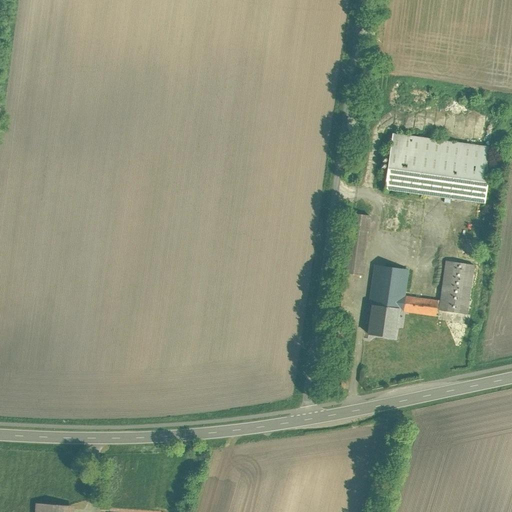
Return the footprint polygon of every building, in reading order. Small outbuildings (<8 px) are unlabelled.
[(492,149),(391,134),(382,192),(484,206),(492,149)] [(372,214),(356,211),(348,273),(364,275),(372,214)] [(372,307),(368,336),(400,341),(405,308),(467,317),(474,267),(447,263),(442,300),(406,295),(410,270),(374,265),(368,307),(372,307)] [(342,297),(354,298),(355,278),(344,277),(342,297)] [(37,502),(36,511),(73,511),(74,506),(37,502)]
